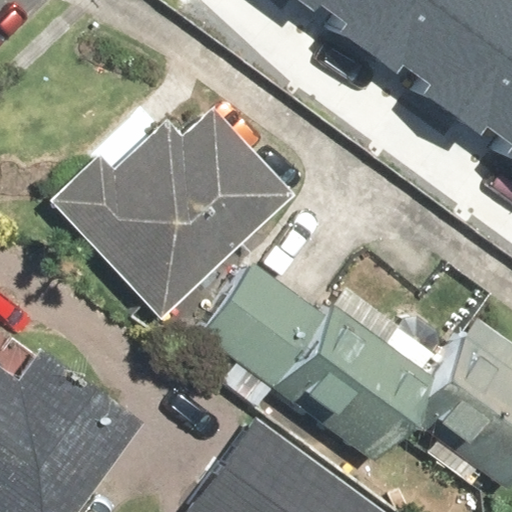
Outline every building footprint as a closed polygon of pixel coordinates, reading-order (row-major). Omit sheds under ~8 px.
[(318,0),(323,3),(317,12),(332,23),(347,0),(318,0)] [(347,0),(332,23),(379,56),(385,47),(409,64),(401,75),(411,82),(469,0),(347,0)] [(511,0),(469,0),(411,82),(460,118),(466,109),(491,126),(483,137),(493,144),(511,117),(511,0)] [(136,101),(37,193),(152,316),(284,193),(210,114),(177,145),(136,101)] [(511,117),(493,144),(511,157),(511,117)] [(309,305),(243,259),(190,335),(370,460),(399,420),(499,490),(511,472),(511,344),(464,311),(434,353),(328,279),(309,305)] [(2,371),(0,369),(0,511),(70,511),(140,417),(28,335),(2,371)] [(390,511),(253,411),(177,511),(390,511)]
